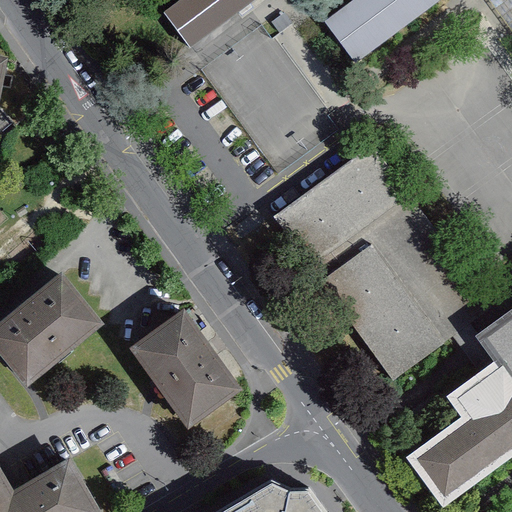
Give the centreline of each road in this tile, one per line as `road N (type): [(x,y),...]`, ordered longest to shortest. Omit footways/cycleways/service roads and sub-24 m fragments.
road 1 (unclassified): [(314,419),(8,0)]
road 2 (unknown): [(0,428),(11,445),(61,421),(106,427),(177,483)]
road 3 (residential): [(162,511),(314,419)]
